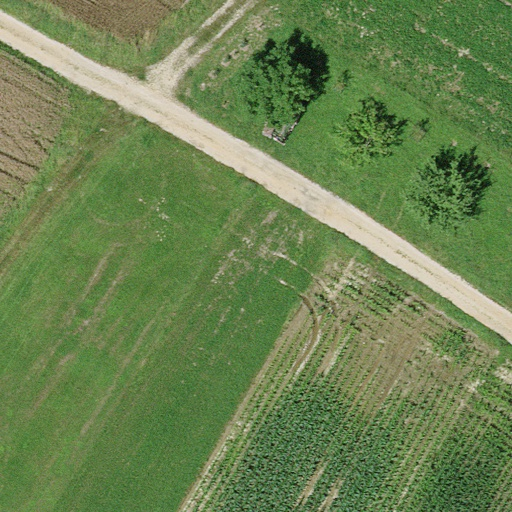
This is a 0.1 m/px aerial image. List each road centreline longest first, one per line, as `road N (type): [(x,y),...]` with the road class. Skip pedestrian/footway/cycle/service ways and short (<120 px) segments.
road 1 (track): [(511,326),(139,96)]
road 2 (track): [(0,273),(139,96)]
road 3 (track): [(0,23),(139,96)]
road 4 (track): [(239,0),(139,96)]
